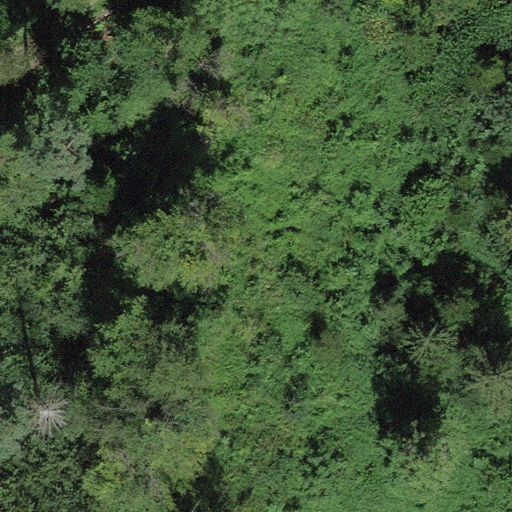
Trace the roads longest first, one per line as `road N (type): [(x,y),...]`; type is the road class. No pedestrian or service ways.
road 1 (track): [(264,0),(166,511)]
road 2 (track): [(112,0),(0,78)]
